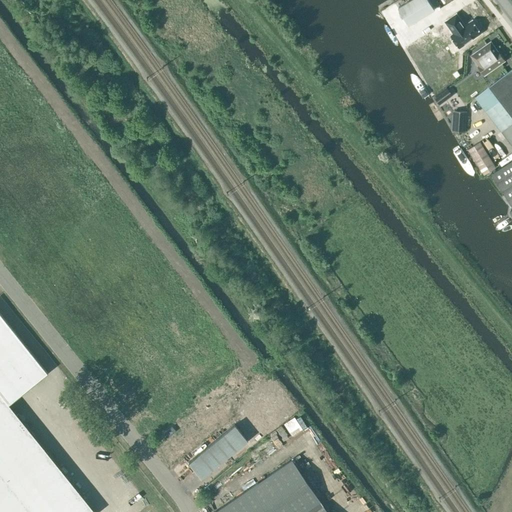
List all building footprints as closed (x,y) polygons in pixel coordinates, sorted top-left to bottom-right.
[(435,9),(429,0),(410,0),(399,7),(409,25),(435,9)] [(465,26),(456,14),(445,22),(454,34),(451,35),(460,48),(481,33),(472,20),(465,26)] [(485,75),(505,60),(498,51),(498,52),(491,41),(483,47),(483,48),(478,51),(477,51),(471,55),(485,75)] [(411,60),(401,66),(421,100),(432,94),(411,60)] [(511,143),(511,68),(475,97),(511,143)] [(440,104),(453,95),(447,87),(434,96),(440,104)] [(453,110),(452,130),(466,131),(467,111),(453,110)] [(496,166),(480,142),(468,149),(484,174),(496,166)] [(511,205),(511,161),(492,174),(511,205)] [(0,511),(95,511),(19,416),(8,404),(47,372),(0,313),(0,511)] [(61,409),(70,403),(64,396),(56,403),(61,409)] [(234,424),(188,462),(201,478),(247,440),(234,424)] [(167,438),(176,431),(172,426),(163,433),(167,438)] [(327,511),(291,459),(213,511),(327,511)]
